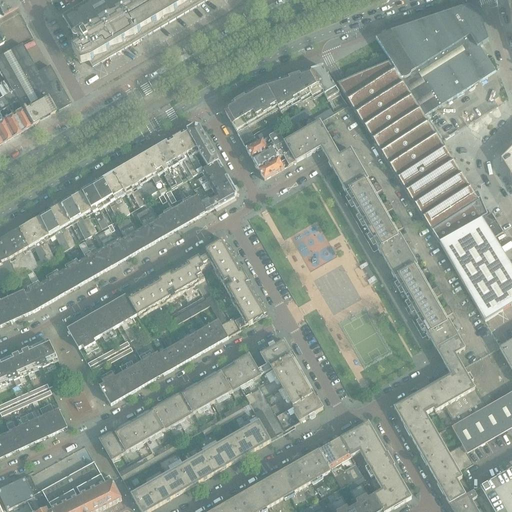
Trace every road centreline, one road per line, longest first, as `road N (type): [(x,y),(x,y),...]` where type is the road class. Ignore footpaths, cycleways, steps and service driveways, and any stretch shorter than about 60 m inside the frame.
road 1 (residential): [(373,405),(472,335),(363,146),(352,143),(326,159)]
road 2 (residential): [(0,474),(90,432),(287,318)]
road 3 (residential): [(230,220),(0,346)]
road 4 (secondary): [(306,0),(91,119)]
road 5 (secondary): [(199,99),(262,60),(416,0)]
road 6 (secondary): [(0,214),(199,99)]
road 7 (residential): [(188,511),(344,421)]
road 8 (residential): [(30,10),(91,119)]
